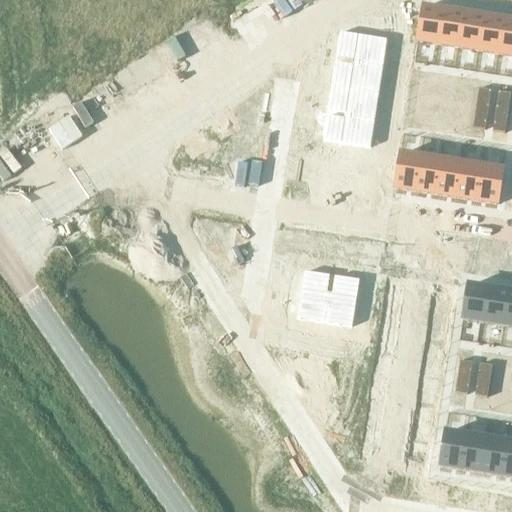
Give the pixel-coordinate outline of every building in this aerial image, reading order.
[(422,9),(417,44),(438,47),(443,12),(422,9)] [(443,12),(438,47),(458,50),(463,15),(443,12)] [(463,15),(458,50),(478,53),(483,18),(463,15)] [(483,18),(478,53),(498,56),(504,21),(483,18)] [(511,22),(504,21),(498,56),(511,58),(511,22)] [(341,22),(339,33),(348,34),(349,23),(341,22)] [(349,23),(348,34),(356,35),(357,24),(349,23)] [(357,24),(356,35),(364,37),(366,26),(357,24)] [(366,26),(364,37),(372,38),(374,27),(366,26)] [(338,33),(334,61),(383,70),(387,40),(372,38),(364,37),(356,35),(348,34),(339,33),(338,33)] [(334,61),(330,88),(378,97),(383,70),(334,61)] [(330,88),(326,115),(374,123),(378,97),(330,88)] [(478,90),(477,98),(489,100),(490,92),(478,90)] [(498,93),(496,101),(509,103),(510,95),(498,93)] [(477,98),(475,106),(488,108),(489,100),(477,98)] [(496,101),(495,109),(507,111),(509,103),(496,101)] [(475,106),(474,114),(486,116),(488,108),(475,106)] [(495,109),(494,117),(506,119),(507,111),(495,109)] [(474,114),(473,122),(485,124),(486,116),(474,114)] [(326,115),(321,143),(322,143),(331,144),(339,146),(347,147),(355,148),(370,150),(374,123),(326,115)] [(494,117),(493,125),(505,127),(506,119),(494,117)] [(473,122),(472,130),(484,132),(485,124),(473,122)] [(493,125),(492,133),(504,135),(505,127),(493,125)] [(322,143),(321,154),(329,155),(331,144),(322,143)] [(331,144),(329,155),(337,157),(339,146),(331,144)] [(339,146),(337,157),(345,158),(347,147),(339,146)] [(347,147),(345,158),(353,159),(355,148),(347,147)] [(400,156),(394,190),(415,194),(420,159),(400,156)] [(420,159),(415,194),(435,197),(441,162),(420,159)] [(441,162),(435,197),(455,200),(461,165),(441,162)] [(461,165),(455,200),(475,203),(481,168),(461,165)] [(481,168),(475,203),(496,206),(502,171),(481,168)] [(299,300),(295,321),(324,325),(331,277),(303,272),(302,279),(300,290),(299,300)] [(331,277),(324,325),(352,330),(355,309),(357,298),(359,288),(360,281),(331,277)] [(293,278),(292,288),(300,290),(302,279),(293,278)] [(467,287),(462,322),(483,325),(488,290),(467,287)] [(292,288),(290,299),(299,300),(300,290),(292,288)] [(359,288),(357,298),(365,300),(367,289),(359,288)] [(488,290),(483,325),(503,328),(508,293),(488,290)] [(511,293),(508,293),(503,328),(511,329),(511,293)] [(357,298),(355,309),(364,310),(365,300),(357,298)] [(459,363),(458,371),(470,372),(471,365),(459,363)] [(479,366),(478,374),(490,375),(491,367),(479,366)] [(458,371),(457,378),(469,380),(470,372),(458,371)] [(478,374),(476,381),(489,383),(490,375),(478,374)] [(457,378),(455,386),(467,388),(469,380),(457,378)] [(476,381),(475,389),(487,391),(489,383),(476,381)] [(455,386),(454,394),(466,396),(467,388),(455,386)] [(475,389),(474,397),(486,399),(487,391),(475,389)] [(444,434),(439,469),(460,472),(465,437),(444,434)] [(465,437),(460,472),(480,475),(485,440),(465,437)] [(485,440),(480,475),(500,478),(506,443),(485,440)] [(511,444),(506,443),(500,478),(511,479),(511,444)]
